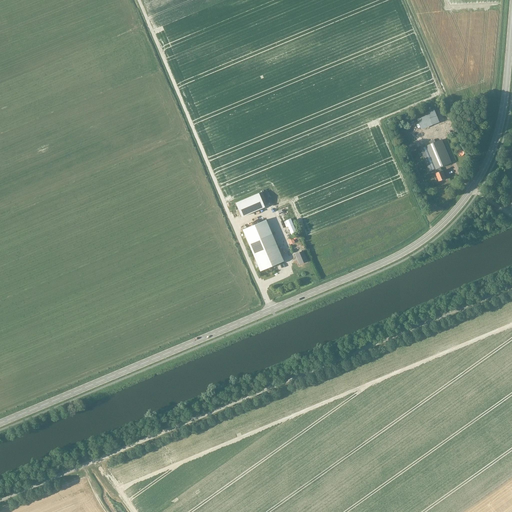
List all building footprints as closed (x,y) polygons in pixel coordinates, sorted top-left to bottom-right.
[(434,109),(427,111),(429,115),(433,125),(440,122),(435,112),(434,109)] [(442,139),(435,142),(434,139),(429,141),(430,144),(421,149),(430,171),(436,169),(437,173),(436,173),(437,177),(438,177),(439,181),(446,178),(443,170),(442,171),(440,167),(452,162),(442,139)] [(258,193),(235,203),(241,217),(264,207),(258,193)] [(266,219),(243,229),(261,271),(284,261),(266,219)] [(290,219),(285,221),(291,235),(296,233),(290,219)] [(296,254),(300,264),(307,260),(303,251),(296,254)]
